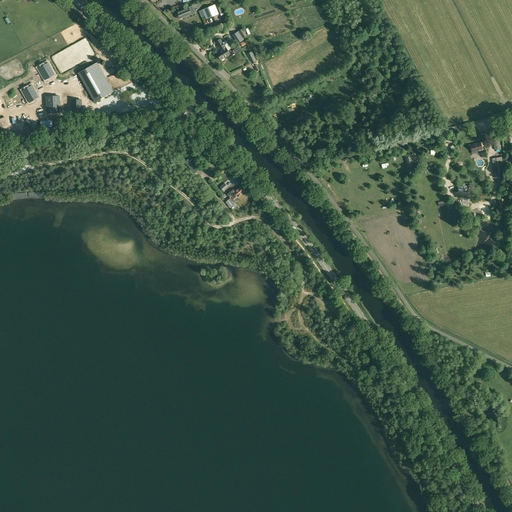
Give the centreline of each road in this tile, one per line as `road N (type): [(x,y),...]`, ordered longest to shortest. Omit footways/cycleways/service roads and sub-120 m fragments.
road 1 (secondary): [(479,511),(351,301),(194,111)]
road 2 (unclassified): [(511,368),(419,320),(303,166)]
road 3 (unclassified): [(303,166),(140,0)]
road 4 (unclassified): [(303,166),(511,113)]
road 5 (unclassified): [(194,111),(0,135)]
road 6 (secondary): [(194,111),(75,0)]
